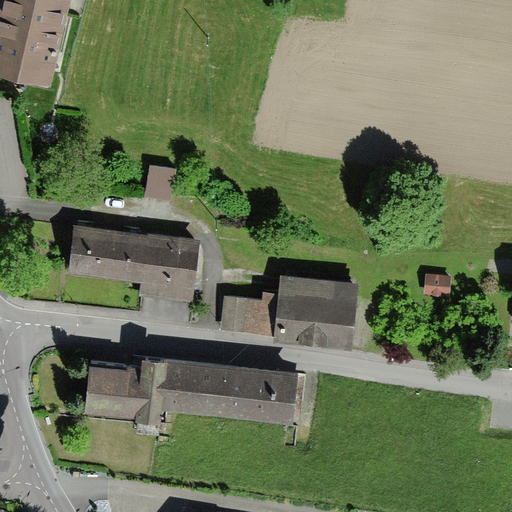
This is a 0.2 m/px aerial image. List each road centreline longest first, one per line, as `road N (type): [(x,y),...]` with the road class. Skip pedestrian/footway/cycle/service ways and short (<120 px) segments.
road 1 (residential): [(0,330),(36,324),(242,346),(511,388)]
road 2 (unclassified): [(0,358),(38,474)]
